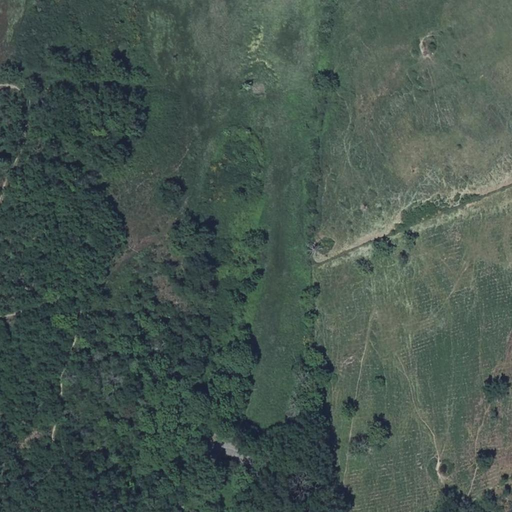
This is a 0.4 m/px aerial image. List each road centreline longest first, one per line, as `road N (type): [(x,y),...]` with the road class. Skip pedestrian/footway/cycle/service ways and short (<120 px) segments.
road 1 (track): [(0,315),(65,294),(77,297),(83,313),(40,511)]
road 2 (unclassified): [(176,511),(211,453),(243,459),(266,511)]
road 3 (track): [(0,87),(20,89),(33,109),(0,203)]
